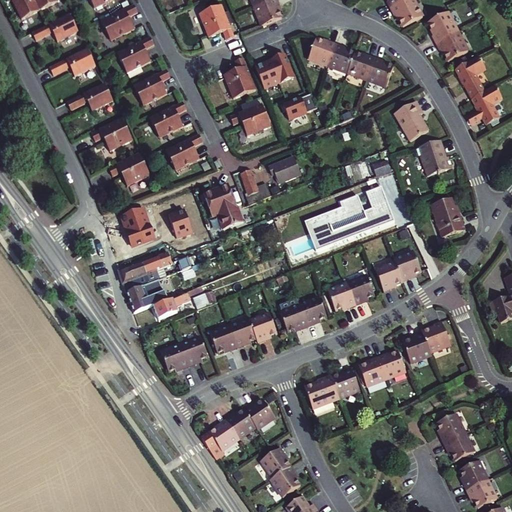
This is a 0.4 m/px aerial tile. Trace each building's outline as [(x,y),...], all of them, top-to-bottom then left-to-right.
[(10,0),(21,21),(39,12),(33,0),(10,0)] [(55,0),(33,0),(39,12),(57,3),(55,0)] [(89,0),(94,9),(112,0),(89,0)] [(268,0),(253,6),(261,25),(280,18),(278,12),(275,6),(279,5),(276,0),(268,0)] [(385,0),(386,1),(384,2),(383,2),(387,10),(405,0),(385,0)] [(419,17),(410,0),(405,0),(387,10),(390,17),(392,16),(393,15),(396,21),(400,27),(419,17)] [(134,5),(101,22),(111,42),(135,30),(128,17),(138,13),(134,5)] [(219,5),(196,15),(207,39),(221,33),(224,40),(233,37),(219,5)] [(445,12),(425,22),(429,30),(432,35),(430,35),(430,36),(433,43),(456,31),(445,12)] [(47,27),(32,35),(36,43),(53,34),(57,43),(78,33),(70,16),(47,27)] [(456,31),(433,43),(437,51),(438,50),(439,49),(442,55),(446,61),(466,51),(456,31)] [(150,38),(117,55),(127,75),(151,63),(145,50),(154,45),(150,38)] [(311,60),(330,67),(339,44),(332,41),(331,44),(325,42),(318,39),(311,60)] [(330,67),(349,74),(357,54),(352,52),(346,50),(347,47),(339,44),(330,67)] [(96,68),(87,51),(50,70),(54,78),(70,70),(75,79),(96,68)] [(349,74),(369,82),(377,59),(370,56),(369,59),(363,56),(357,54),(349,74)] [(264,90),(294,77),(285,56),(270,62),(270,63),(264,65),(263,64),(255,68),(264,90)] [(469,62),(454,71),(460,83),(458,84),(461,88),(463,87),(470,101),(483,95),(474,77),(484,72),(477,58),(469,62)] [(255,91),(242,59),(234,62),(237,70),(223,76),(233,100),(255,91)] [(396,69),(390,67),(384,65),(385,62),(377,59),(369,82),(388,89),(396,69)] [(143,107),(167,95),(161,83),(171,78),(167,70),(133,87),(143,107)] [(105,86),(67,105),(71,112),(87,104),(92,114),(114,103),(105,86)] [(494,91),(484,96),(483,95),(470,101),(477,115),(476,115),(477,117),(478,119),(480,118),(482,123),(485,129),(498,122),(491,110),(502,104),(494,91)] [(312,95),(283,106),(289,120),(317,109),(312,95)] [(184,103),(150,120),(160,140),(184,128),(178,116),(187,111),(184,103)] [(423,116),(416,104),(394,116),(408,143),(427,133),(420,118),(423,116)] [(270,128),(262,106),(230,119),(233,127),(241,123),(247,137),(270,128)] [(470,129),(482,123),(480,118),(478,119),(477,117),(466,122),(470,129)] [(122,120),(91,136),(95,144),(103,140),(110,153),(133,142),(122,120)] [(200,136),(167,153),(176,173),(200,160),(194,148),(204,143),(200,136)] [(448,158),(443,160),(441,154),(443,153),(439,142),(414,150),(416,157),(420,156),(423,166),(426,165),(430,176),(451,169),(448,158)] [(140,155),(109,171),(113,179),(120,175),(127,188),(150,176),(140,155)] [(294,157),(272,166),(276,175),(280,184),(301,176),(294,157)] [(388,161),(373,165),(376,177),(391,173),(388,161)] [(248,206),(271,197),(266,184),(257,187),(250,171),(241,174),(249,196),(245,198),(248,206)] [(391,187),(387,175),(378,178),(381,188),(382,190),(391,187)] [(203,195),(211,218),(217,216),(222,232),(241,224),(228,185),(203,195)] [(317,250),(394,221),(382,190),(381,188),(367,194),(373,209),(365,212),(358,197),(340,204),(342,209),(306,223),(317,250)] [(184,193),(185,198),(195,195),(193,190),(184,193)] [(138,253),(141,258),(168,247),(171,246),(193,238),(190,232),(189,228),(170,236),(169,234),(164,236),(155,213),(163,210),(162,208),(184,200),(181,194),(142,209),(143,210),(116,221),(129,256),(138,253)] [(430,206),(439,232),(461,223),(459,216),(456,217),(450,199),(430,206)] [(464,230),(461,223),(439,232),(441,238),(464,230)] [(199,235),(208,232),(206,226),(197,229),(199,235)] [(193,238),(199,235),(197,229),(190,232),(193,238)] [(199,235),(193,238),(171,246),(173,253),(195,244),(195,243),(210,237),(208,232),(199,235)] [(188,257),(178,261),(181,269),(191,265),(206,259),(202,249),(196,252),(197,256),(188,259),(188,257)] [(392,258),(393,261),(401,280),(408,278),(407,275),(420,270),(412,250),(392,258)] [(167,253),(142,263),(149,282),(125,291),(125,294),(150,284),(159,280),(162,279),(158,270),(172,265),(171,264),(170,259),(167,253)] [(401,280),(393,261),(374,268),(383,291),(390,288),(389,285),(401,280)] [(125,291),(149,282),(142,263),(122,270),(121,268),(118,269),(123,287),(125,291)] [(365,276),(346,283),(354,305),(361,302),(360,300),(373,295),(365,276)] [(511,276),(505,279),(510,294),(501,298),(502,299),(489,304),(492,313),(495,312),(499,324),(511,319),(510,314),(511,313),(511,276)] [(164,292),(159,280),(150,284),(125,294),(133,314),(153,306),(151,300),(149,297),(164,292)] [(334,311),(345,306),(346,308),(354,305),(346,283),(326,291),(334,311)] [(188,294),(189,297),(203,292),(201,287),(187,293),(188,294)] [(153,306),(176,297),(174,291),(151,300),(153,306)] [(212,292),(193,299),(197,310),(216,302),(212,292)] [(188,294),(154,308),(158,320),(177,312),(175,308),(191,302),(189,297),(188,294)] [(318,297),(298,305),(306,327),(314,324),(313,321),(325,316),(318,297)] [(286,332),(298,327),(299,330),(306,327),(298,305),(278,313),(286,332)] [(268,314),(249,322),(255,338),(258,343),(265,340),(265,338),(275,333),(268,314)] [(248,319),(229,327),(237,348),(244,346),(243,343),(255,338),(249,322),(248,319)] [(434,327),(421,332),(429,354),(450,346),(441,322),(433,325),(434,327)] [(237,348),(229,327),(208,335),(216,354),(228,349),(229,351),(237,348)] [(430,356),(429,354),(421,332),(413,336),(414,338),(401,343),(409,365),(430,356)] [(199,338),(180,346),(188,368),(196,365),(195,362),(207,357),(199,338)] [(180,346),(160,354),(167,373),(180,368),(181,371),(188,368),(180,346)] [(396,353),(385,357),(384,355),(376,357),(385,379),(403,372),(396,353)] [(385,379),(376,357),(368,360),(369,363),(359,367),(367,386),(385,379)] [(341,374),(331,378),(339,397),(357,390),(348,368),(340,372),(341,374)] [(311,410),(339,399),(339,397),(331,378),(330,376),(316,381),(317,383),(303,389),(311,410)] [(255,427),(257,430),(274,418),(262,401),(252,408),(250,406),(243,410),(255,427)] [(255,427),(243,410),(233,418),(232,415),(225,420),(238,439),(255,427)] [(439,436),(443,444),(464,434),(455,414),(436,423),(442,435),(439,436)] [(209,435),(201,440),(215,460),(223,455),(220,451),(238,439),(225,420),(218,425),(219,427),(209,435)] [(473,452),(464,434),(443,444),(447,451),(449,450),(455,461),(473,452)] [(261,461),(274,479),(291,467),(283,456),(285,454),(281,448),(261,461)] [(487,481),(477,462),(459,471),(464,481),(462,483),(465,491),(487,481)] [(296,474),(291,467),(274,479),(272,480),(284,498),(301,486),(293,476),(296,474)] [(496,500),(487,481),(465,491),(469,498),(472,496),(478,508),(496,500)] [(288,508),(290,511),(316,511),(318,511),(314,504),(311,505),(304,496),(288,508)]
